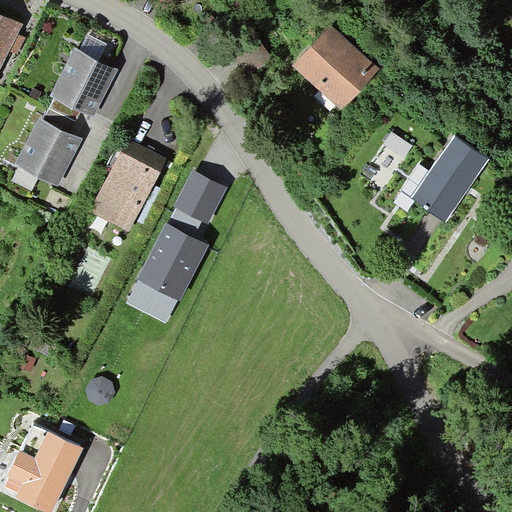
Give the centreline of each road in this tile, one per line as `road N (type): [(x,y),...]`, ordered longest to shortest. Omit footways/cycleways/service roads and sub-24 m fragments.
road 1 (residential): [(487,511),(371,315),(308,239),(198,73),(159,37),(83,0)]
road 2 (track): [(385,340),(431,343),(511,380)]
